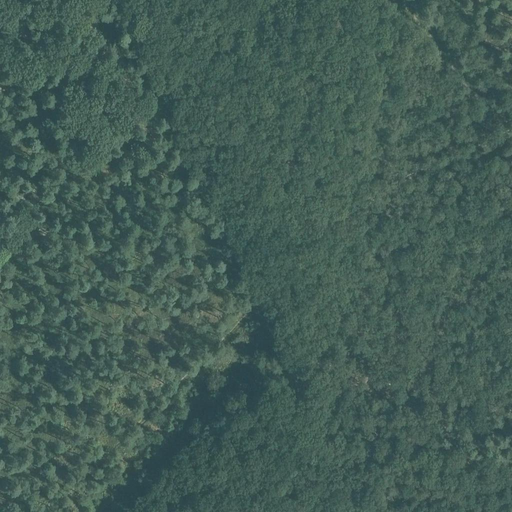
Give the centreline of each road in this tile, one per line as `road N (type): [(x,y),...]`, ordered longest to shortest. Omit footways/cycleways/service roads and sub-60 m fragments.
road 1 (track): [(511,411),(277,352),(237,277),(101,157),(0,267)]
road 2 (track): [(511,128),(351,204),(51,511)]
